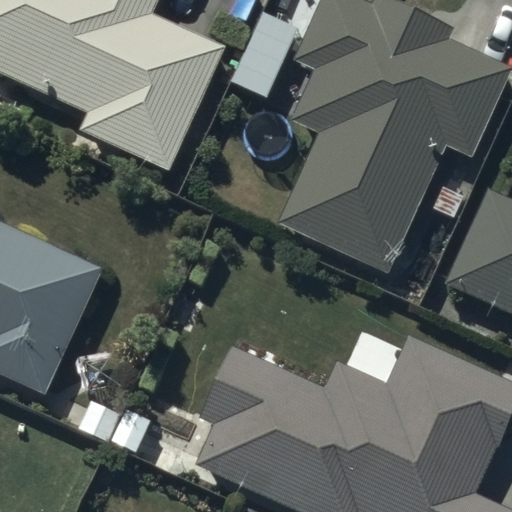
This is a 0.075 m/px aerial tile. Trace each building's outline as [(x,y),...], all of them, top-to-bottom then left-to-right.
[(0,0),(0,89),(87,128),(80,145),(168,184),(224,62),(151,29),(164,0),(0,0)] [(318,147),(278,235),(385,284),(444,156),(471,168),(511,81),(450,53),(455,41),(377,5),(371,18),(332,0),(326,0),(292,74),(313,84),(290,134),(318,147)] [(511,212),(488,202),(444,298),(511,328),(511,212)] [(0,386),(43,406),(99,283),(0,238),(0,386)] [(230,359),(196,434),(211,440),(194,478),(268,511),(484,511),(473,507),(511,422),(511,397),(407,350),(385,398),(338,376),(326,403),(230,359)]
